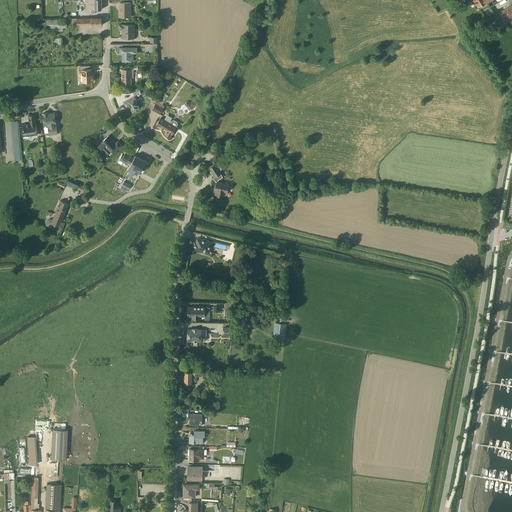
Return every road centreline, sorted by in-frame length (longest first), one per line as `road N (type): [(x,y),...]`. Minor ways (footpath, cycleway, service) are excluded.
road 1 (track): [(0,269),(71,260),(132,213),(148,212),(439,283),(456,299),(460,320),(424,511)]
road 2 (track): [(484,289),(448,269),(143,198),(131,198),(57,250),(0,254)]
road 3 (residential): [(104,92),(127,135),(183,168),(192,193),(177,266),(171,511)]
road 4 (unclassified): [(511,120),(441,511)]
